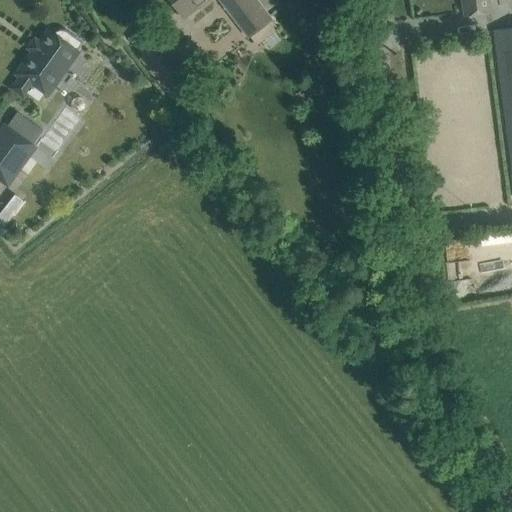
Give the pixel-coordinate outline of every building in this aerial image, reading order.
[(199,0),(170,0),(184,17),(198,6),(196,3),(199,0)] [(221,0),(250,37),(252,36),(258,44),(263,41),(269,50),(282,40),(275,32),(279,29),(272,20),(256,0),(221,0)] [(463,0),(465,15),(491,11),(489,0),(463,0)] [(19,76),(10,89),(25,100),(29,94),(39,102),(44,96),(46,97),(79,52),(77,51),(83,42),(67,31),(66,30),(64,29),(63,29),(61,29),(59,29),(58,30),(56,30),(55,31),(54,32),(53,33),(49,30),(48,32),(34,51),(17,74),(19,76)] [(511,170),(511,29),(494,31),(511,170)] [(167,94),(187,78),(157,41),(137,57),(167,94)] [(4,124),(0,129),(0,179),(8,186),(36,147),(33,145),(7,126),(4,124)] [(11,192),(0,206),(0,225),(4,228),(25,202),(11,192)]
